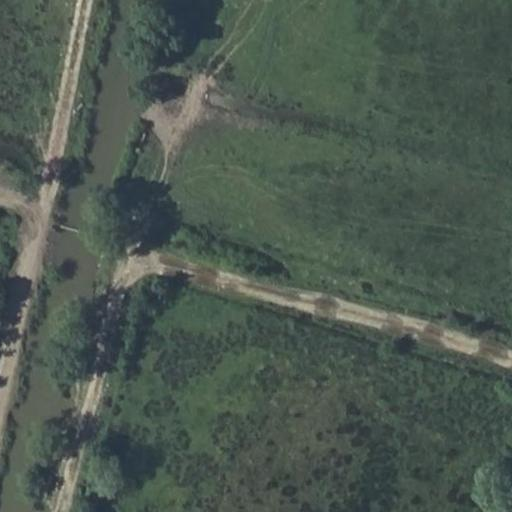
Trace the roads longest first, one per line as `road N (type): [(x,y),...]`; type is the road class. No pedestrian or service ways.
road 1 (track): [(66,511),(124,273),(149,263),(511,360)]
road 2 (track): [(0,381),(86,0)]
